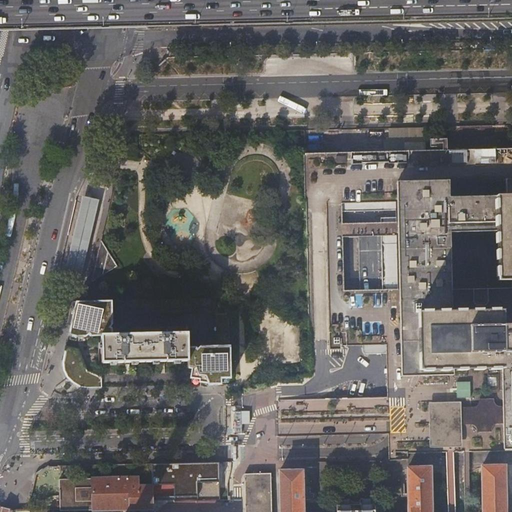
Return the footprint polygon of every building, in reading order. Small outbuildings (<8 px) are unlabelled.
[(141,140),(136,142),(136,147),(142,151),(147,148),(156,153),(155,160),(160,162),(166,159),(166,142),(161,139),(156,142),(150,140),(146,142),(141,140)] [(511,149),(305,154),(306,205),(326,205),(329,346),(386,345),(388,452),(504,450),(511,449),(511,149)] [(101,200),(84,197),(66,273),(82,277),(101,200)] [(101,241),(92,282),(117,266),(109,253),(102,243),(101,241)] [(205,310),(216,310),(215,299),(205,300),(205,310)] [(89,301),(76,302),(69,336),(78,338),(86,338),(89,336),(91,338),(102,337),(102,336),(113,335),(113,326),(113,325),(113,301),(89,301)] [(229,313),(217,313),(217,330),(228,330),(229,313)] [(102,337),(102,364),(153,363),(186,362),(188,362),(187,348),(187,333),(113,335),(102,336),(102,337)] [(194,347),(187,348),(188,362),(186,362),(187,368),(190,369),(188,379),(197,381),(197,383),(206,385),(207,385),(221,385),(221,379),(230,378),(229,346),(199,347),(196,350),(194,347)] [(78,350),(66,347),(63,361),(63,365),(63,369),(64,370),(65,373),(67,377),(69,379),(71,381),(76,385),(81,387),(84,388),(87,388),(103,388),(102,378),(87,372),(78,350)] [(175,496),(176,501),(228,500),(230,500),(230,496),(228,496),(228,463),(152,464),(153,486),(153,497),(175,496)] [(505,511),(504,466),(482,466),(482,511),(505,511)] [(431,511),(430,468),(408,468),(408,511),(374,511),(375,502),(372,499),(361,498),(361,499),(358,502),(358,504),(353,504),(353,502),(350,500),(350,499),(340,499),(340,500),(337,503),(336,511),(303,511),(302,471),(280,471),(280,511),(431,511)] [(247,511),(274,511),(273,473),(246,473),(247,511)] [(69,511),(75,511),(76,510),(153,508),(153,497),(153,486),(139,486),(138,477),(60,479),(60,510),(69,510),(69,511)]
